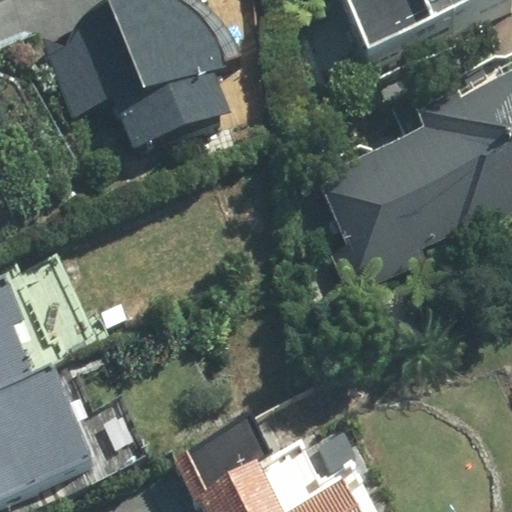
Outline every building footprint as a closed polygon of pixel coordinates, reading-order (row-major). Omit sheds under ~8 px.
[(511,0),(344,0),(373,68),(511,11),(511,0)] [(76,45),(49,55),(73,124),(122,107),(139,158),(227,129),(215,90),(228,85),(235,71),(218,42),(192,21),(157,10),(118,15),(94,28),(76,45)] [(420,122),(427,137),(324,182),(374,294),(428,271),(423,260),(463,242),(468,252),(511,232),(511,98),(467,118),(461,104),(420,122)] [(0,507),(95,467),(14,279),(0,284),(0,507)] [(373,511),(356,478),(321,496),(300,455),(259,477),(240,441),(180,472),(201,511),(373,511)]
